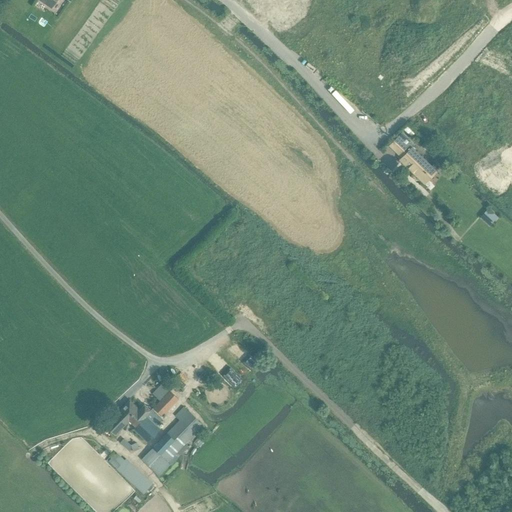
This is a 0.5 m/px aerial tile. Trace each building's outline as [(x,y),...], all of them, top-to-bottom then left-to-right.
[(36,0),(50,10),(57,0),(36,0)] [(436,172),(412,149),(415,145),(402,134),(389,147),(401,158),(398,160),(423,185),(436,172)] [(425,151),(429,146),(425,142),(420,147),(425,151)] [(480,219),(488,226),(494,220),(486,213),(480,219)] [(159,401),(171,388),(164,381),(152,394),(159,401)] [(161,417),(178,399),(169,391),(153,408),(161,417)] [(156,426),(161,421),(144,405),(139,410),(128,400),(118,411),(104,426),(114,435),(128,421),(135,426),(133,429),(147,442),(159,429),(156,426)] [(167,463),(202,427),(183,407),(175,416),(179,420),(167,433),(142,459),(159,476),(170,465),(167,463)] [(132,446),(123,438),(119,443),(128,451),(132,446)] [(125,459),(124,460),(116,452),(108,461),(117,469),(116,470),(143,494),(153,483),(125,459)]
